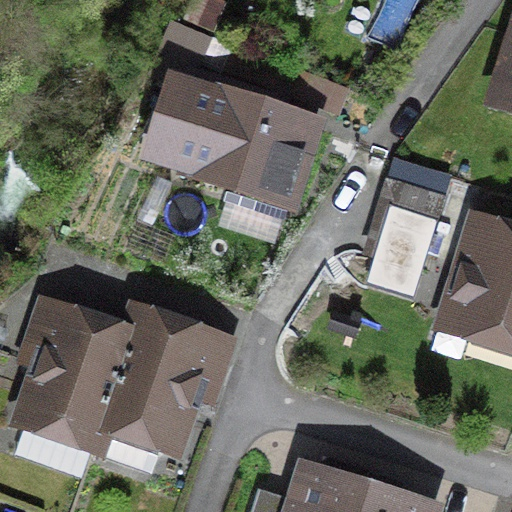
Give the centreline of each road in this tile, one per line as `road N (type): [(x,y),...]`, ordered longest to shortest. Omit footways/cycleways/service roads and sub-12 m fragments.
road 1 (residential): [(241,389),(511,493)]
road 2 (residential): [(353,180),(260,315),(241,389)]
road 3 (residential): [(384,135),(483,0)]
road 4 (residential): [(191,511),(241,389)]
